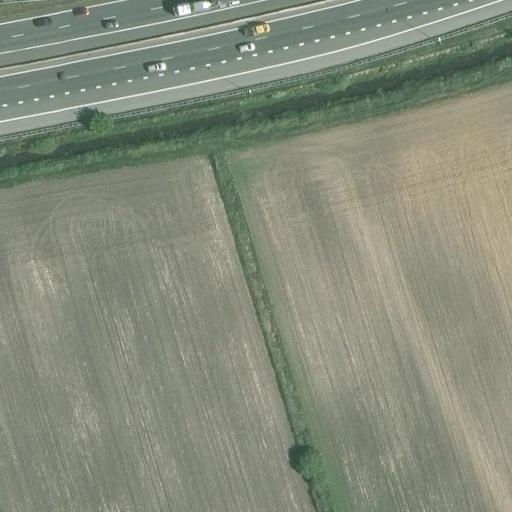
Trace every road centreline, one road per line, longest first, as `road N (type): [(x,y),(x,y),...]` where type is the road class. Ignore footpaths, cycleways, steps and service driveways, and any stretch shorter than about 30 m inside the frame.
road 1 (motorway): [(0,92),(174,60),(419,0)]
road 2 (motorway): [(0,42),(217,0)]
